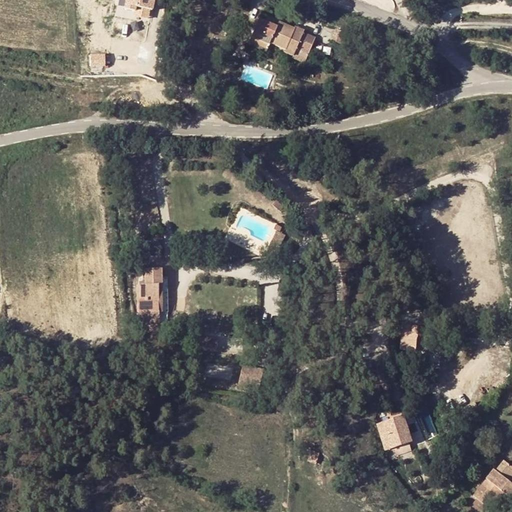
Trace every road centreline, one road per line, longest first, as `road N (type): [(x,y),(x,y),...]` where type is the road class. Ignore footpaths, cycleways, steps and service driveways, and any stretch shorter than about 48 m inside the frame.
road 1 (residential): [(232,126),(240,158),(284,196),(320,212),(372,215),(453,177),(486,180),(495,190),(511,291)]
road 2 (tertiary): [(232,126),(292,130),(363,121),(482,89)]
road 3 (tertiary): [(0,132),(116,119),(232,126)]
road 4 (unclassified): [(332,0),(433,38),(482,89)]
